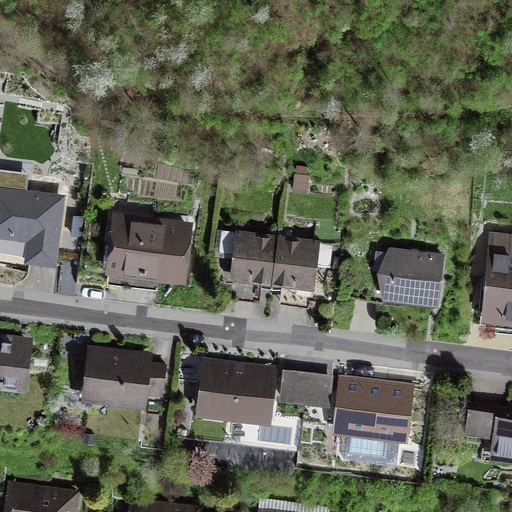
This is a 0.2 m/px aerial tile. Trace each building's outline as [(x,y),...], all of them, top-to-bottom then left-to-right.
[(60,198),(0,190),(0,232),(32,236),(30,256),(52,259),(60,198)] [(188,227),(115,218),(112,242),(106,241),(103,264),(109,265),(109,266),(182,275),(188,227)] [(272,282),(279,227),(271,226),(270,236),(238,232),(232,277),(272,282)] [(279,227),(272,282),(312,286),(317,241),(285,238),(286,228),(279,227)] [(511,238),(494,236),(487,310),(511,312),(511,232),(511,233),(511,238)] [(409,257),(355,250),(349,296),(385,301),(386,295),(436,302),(441,255),(410,251),(409,257)] [(27,342),(0,338),(0,382),(22,386),(27,342)] [(148,357),(91,350),(86,387),(102,389),(101,395),(143,400),(144,391),(162,393),(166,364),(147,362),(148,357)] [(228,367),(208,364),(204,400),(225,402),(224,409),(244,412),(245,405),(266,408),(270,372),(250,369),(250,375),(245,374),(245,372),(244,371),(242,369),(239,368),(236,368),(234,369),(232,371),(231,372),(227,372),(228,367)] [(332,380),(283,374),(282,385),(307,388),(305,400),(329,403),(332,380)] [(365,384),(345,381),(340,417),(362,419),(361,426),(380,429),(381,422),(403,424),(407,389),(387,386),(386,391),(382,391),(381,389),(380,387),(378,386),(376,385),(374,385),(371,386),(370,387),(368,389),(364,389),(365,384)] [(281,397),(305,400),(307,388),(282,385),(281,397)] [(492,406),(468,402),(463,432),(492,436),(491,444),(505,446),(504,456),(511,456),(511,400),(507,400),(505,413),(495,412),(495,410),(495,408),(494,407),(492,406)] [(139,475),(115,472),(112,490),(136,493),(133,511),(195,511),(196,509),(136,502),(139,475)] [(71,511),(74,493),(13,486),(9,511),(71,511)]
